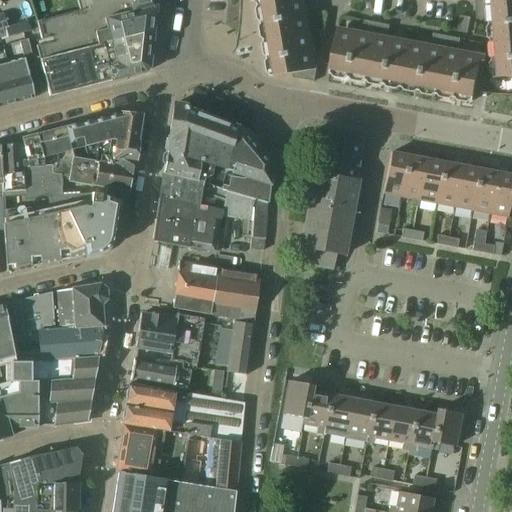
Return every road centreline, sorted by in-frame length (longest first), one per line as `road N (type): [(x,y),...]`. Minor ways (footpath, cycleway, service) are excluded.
road 1 (residential): [(284,99),(246,511)]
road 2 (residential): [(284,99),(511,145)]
road 3 (residential): [(477,511),(511,328)]
road 4 (residential): [(127,263),(141,231),(164,82)]
road 5 (residential): [(98,432),(127,263)]
road 6 (residential): [(0,126),(164,82)]
road 7 (residential): [(0,290),(127,263)]
